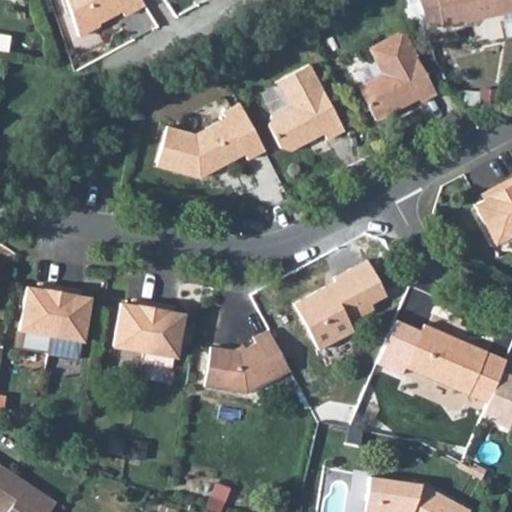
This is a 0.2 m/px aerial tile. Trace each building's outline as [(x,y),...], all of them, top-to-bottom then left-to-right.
[(139,0),(69,0),(84,36),(144,6),(139,0)] [(438,0),(420,0),(429,31),(445,28),(438,0)] [(511,0),(438,0),(445,28),(511,13),(511,0)] [(424,95),(391,33),(358,51),(372,76),(355,84),(373,117),(407,99),(410,103),(424,95)] [(309,65),(275,82),(288,107),(270,117),(269,127),(279,147),(289,149),(322,132),(327,139),(344,130),(309,65)] [(265,150),(239,103),(221,112),(224,119),(195,135),(161,130),(154,170),(199,178),(243,155),(246,160),(265,150)] [(498,182),(511,208),(511,178),(510,175),(498,182)] [(493,240),(511,230),(511,208),(498,182),(485,189),(488,195),(473,204),(493,240)] [(351,266),(369,303),(385,294),(367,258),(351,266)] [(372,309),(369,303),(351,266),(333,276),(335,280),(294,304),(319,350),(354,331),(348,321),(372,309)] [(20,328),(51,333),(60,285),(44,282),(43,289),(27,286),(20,328)] [(60,285),(51,333),(83,339),(90,296),(74,294),(74,288),(60,285)] [(115,345),(146,350),(154,301),(138,299),(136,305),(122,303),(115,345)] [(154,301),(146,350),(176,356),(183,313),(166,310),(167,303),(154,301)] [(406,369),(488,404),(501,374),(507,360),(424,325),(406,369)] [(244,393),(290,370),(269,330),(253,339),(256,343),(238,353),(209,349),(202,386),(244,393)] [(511,378),(501,374),(488,404),(482,417),(510,430),(511,426),(511,378)] [(123,457),(124,442),(110,440),(108,455),(123,457)] [(148,444),(133,442),(130,457),(145,459),(148,444)] [(50,511),(57,501),(0,463),(0,509),(4,511),(50,511)] [(378,505),(376,511),(471,511),(423,487),(370,478),(366,501),(375,503),(378,505)] [(364,511),(376,511),(378,505),(375,503),(366,501),(364,511)]
